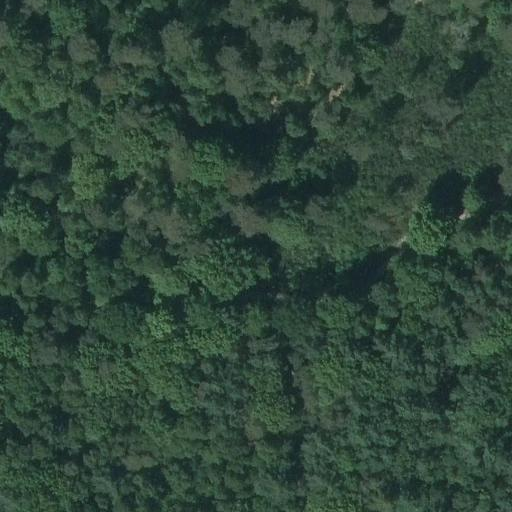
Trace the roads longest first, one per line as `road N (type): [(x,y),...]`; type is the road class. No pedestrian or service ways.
road 1 (track): [(337,299),(242,293),(134,302),(0,345)]
road 2 (track): [(337,299),(411,244),(511,195)]
road 3 (track): [(511,386),(431,320),(337,299)]
